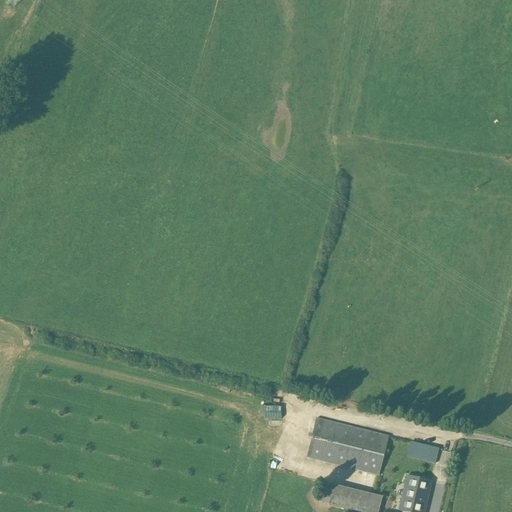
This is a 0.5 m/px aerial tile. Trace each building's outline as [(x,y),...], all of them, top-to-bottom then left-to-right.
[(388,437),(317,419),(307,458),(379,475),(388,437)] [(438,449),(411,443),(408,457),(435,463),(438,449)] [(423,511),(430,483),(408,477),(406,486),(409,486),(403,510),(400,509),(400,511),(403,511),(423,511)] [(333,485),(325,483),(320,502),(328,504),(333,485)] [(379,511),(383,498),(333,485),(328,504),(359,511),(379,511)]
